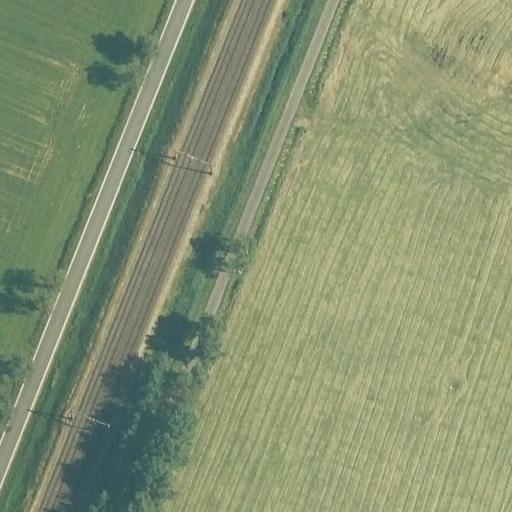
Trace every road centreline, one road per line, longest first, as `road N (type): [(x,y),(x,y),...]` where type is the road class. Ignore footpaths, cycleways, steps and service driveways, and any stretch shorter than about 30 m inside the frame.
road 1 (unclassified): [(129,511),(332,0)]
road 2 (unclassified): [(0,462),(183,0)]
